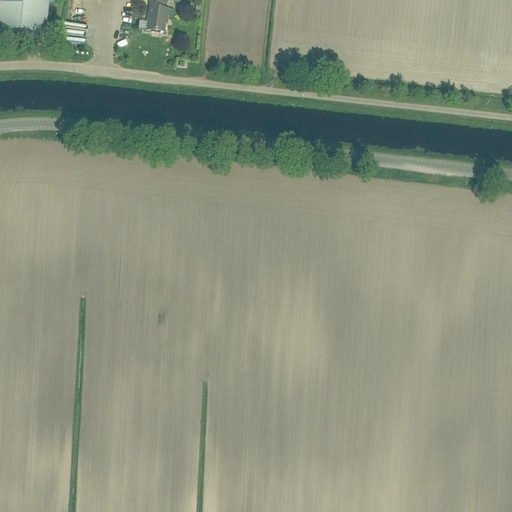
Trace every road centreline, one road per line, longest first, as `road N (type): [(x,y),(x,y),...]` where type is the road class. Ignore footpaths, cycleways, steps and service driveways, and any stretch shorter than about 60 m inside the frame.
road 1 (unclassified): [(511,120),(79,69),(0,67)]
road 2 (tertiary): [(0,127),(71,127),(511,176)]
